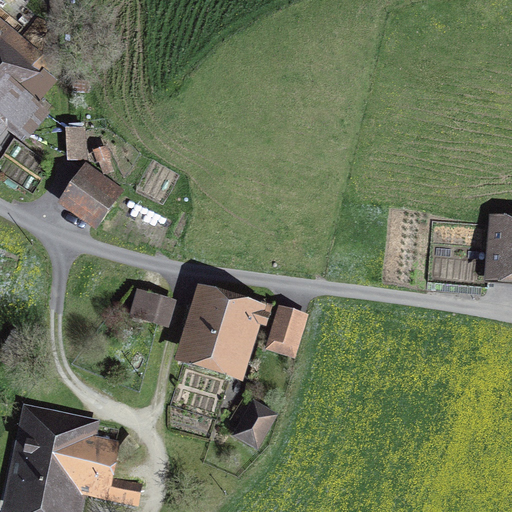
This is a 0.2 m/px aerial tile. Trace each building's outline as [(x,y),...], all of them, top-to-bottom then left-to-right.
[(0,116),(1,115),(26,137),(45,114),(35,105),(52,85),(41,58),(0,23),(0,116)] [(85,156),(84,131),(68,132),(70,157),(85,156)] [(116,189),(88,169),(66,200),(95,220),(116,189)] [(511,223),(496,222),(492,277),(511,278),(511,223)] [(270,307),(211,289),(190,356),(233,370),(248,323),(250,324),(251,321),(264,325),(270,307)] [(134,316),(165,325),(172,303),(140,294),(134,316)] [(267,349),(294,357),(297,346),(271,338),(267,349)] [(269,421),(253,411),(239,435),(255,444),(269,421)] [(41,511),(68,511),(73,490),(137,504),(141,486),(108,479),(116,443),(95,439),(97,433),(33,420),(16,507),(41,511)]
